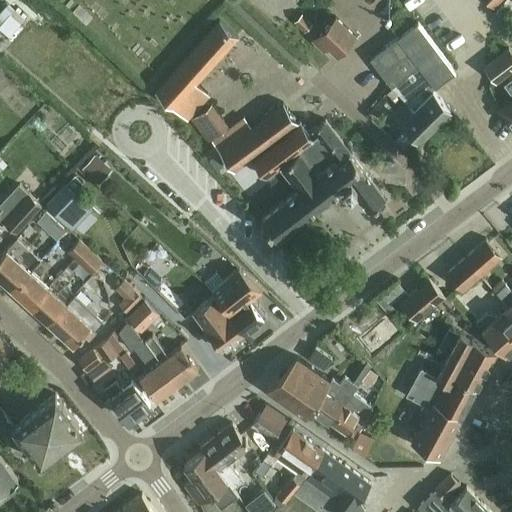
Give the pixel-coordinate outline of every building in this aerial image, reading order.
[(0,0),(0,14),(12,25),(29,6),(22,0),(0,0)] [(304,31),(311,23),(301,13),(294,21),(304,31)] [(312,39),(323,49),(328,45),(337,53),(355,35),(335,16),(312,39)] [(238,36),(238,35),(219,19),(155,90),(174,107),(187,118),(209,94),(196,82),(238,36)] [(386,45),(370,57),(381,72),(390,84),(391,85),(418,65),(430,80),(431,81),(434,86),(454,71),(455,70),(418,21),(417,22),(404,32),(397,37),(386,45)] [(511,69),(511,51),(508,48),(486,65),(485,66),(493,76),(501,70),(505,75),(511,69)] [(427,85),(431,81),(418,65),(391,85),(407,101),(395,113),(419,138),(450,107),(432,89),(432,90),(427,85)] [(511,77),(505,83),(511,92),(511,98),(500,108),(511,124),(511,77)] [(244,116),(212,140),(234,169),(250,157),(250,156),(268,143),(269,143),(284,131),(298,121),(294,116),(287,106),(283,101),(251,126),(244,116)] [(227,125),(211,103),(191,117),(208,139),(227,125)] [(268,143),(250,156),(265,176),(280,164),(284,161),(282,160),(294,151),(295,153),(299,150),(310,165),(317,174),(323,169),(328,166),(329,165),(344,185),(349,191),(352,188),(353,189),(368,209),(385,197),(369,176),(366,172),(362,167),(361,165),(349,150),(343,142),(341,140),(330,126),(325,119),(325,118),(312,128),(316,134),(313,137),(299,120),(297,121),(284,131),(269,143),(268,143)] [(407,149),(414,142),(403,131),(396,138),(407,149)] [(279,204),(261,217),(276,237),(277,236),(295,222),(311,210),(319,205),(344,185),(329,165),(328,166),(323,169),(317,174),(310,165),(299,150),(295,153),(294,151),(282,160),(284,161),(280,164),(298,189),(295,191),(280,202),(280,203),(279,204)] [(83,181),(75,173),(47,201),(73,226),(91,207),(73,190),(83,181)] [(0,224),(1,224),(4,221),(16,231),(41,204),(29,192),(9,214),(2,208),(0,210),(0,224)] [(215,231),(197,247),(215,267),(233,251),(215,231)] [(0,254),(0,276),(14,289),(32,270),(30,269),(40,258),(17,237),(7,248),(6,248),(0,254)] [(486,237),(464,256),(446,272),(462,290),(502,255),(486,237)] [(76,258),(87,246),(78,238),(68,250),(76,258)] [(87,246),(76,258),(91,272),(102,260),(87,246)] [(239,267),(212,289),(215,293),(243,332),(245,331),(248,332),(254,328),(254,324),(267,315),(252,295),(263,288),(239,267)] [(14,289),(32,306),(49,287),(32,270),(14,289)] [(429,277),(401,300),(417,318),(444,295),(429,277)] [(143,297),(133,288),(123,278),(115,286),(125,296),(118,303),(128,312),(143,297)] [(505,355),(511,348),(511,290),(506,283),(496,291),(496,292),(508,305),(497,315),(486,311),(475,321),(505,355)] [(49,321),(66,302),(49,287),(32,306),(49,321)] [(66,302),(49,321),(73,343),(82,333),(88,337),(95,329),(103,320),(74,293),(66,302)] [(204,302),(193,310),(221,349),(243,332),(215,293),(204,302)] [(144,297),(127,314),(141,329),(159,312),(144,297)] [(128,318),(118,330),(132,348),(134,346),(150,366),(139,374),(156,397),(176,383),(144,339),(143,339),(128,318)] [(475,388),(494,355),(496,350),(460,331),(451,347),(464,355),(453,375),(475,388)] [(152,332),(144,339),(176,383),(198,366),(181,343),(170,351),(168,353),(152,332)] [(0,362),(13,348),(8,344),(0,336),(0,362)] [(106,337),(78,358),(86,369),(104,356),(107,360),(117,352),(106,337)] [(315,346),(307,357),(324,369),(324,367),(331,372),(338,362),(315,346)] [(433,400),(411,439),(439,454),(460,415),(472,394),(474,390),(475,388),(453,375),(464,355),(451,347),(449,350),(436,376),(428,371),(421,384),(420,384),(418,388),(416,391),(420,394),(433,400)] [(311,407),(331,421),(352,391),(356,384),(344,375),(339,382),(332,377),(330,380),(296,356),(266,388),(305,416),(311,407)] [(370,383),(377,373),(369,367),(362,378),(370,383)] [(384,380),(382,385),(399,394),(402,389),(406,382),(388,372),(384,380)] [(115,379),(104,387),(110,395),(107,398),(115,409),(118,406),(128,419),(136,413),(139,417),(153,407),(149,403),(150,402),(132,379),(121,387),(115,379)] [(352,391),(331,421),(346,432),(358,413),(366,417),(372,405),(352,391)] [(55,393),(13,425),(40,461),(82,428),(55,393)] [(266,401),(260,410),(252,421),(274,436),(287,416),(266,401)] [(3,409),(0,410),(0,430),(12,421),(3,409)] [(225,477),(232,487),(242,479),(235,470),(229,461),(250,445),(232,422),(200,446),(202,449),(203,449),(224,478),(225,477)] [(277,494),(273,499),(281,506),(285,501),(306,476),(325,450),(293,427),(274,454),(297,470),(293,477),(277,494)] [(203,449),(202,449),(184,463),(193,476),(185,483),(199,502),(210,494),(220,508),(238,494),(232,487),(225,477),(224,478),(203,449)] [(269,450),(261,459),(273,469),(280,460),(269,450)] [(325,450),(306,476),(337,498),(332,505),(341,511),(347,511),(367,485),(369,482),(356,472),(325,450)] [(0,491),(18,478),(0,454),(0,491)] [(451,473),(444,479),(434,488),(444,497),(445,496),(445,497),(460,482),(451,473)] [(434,488),(417,504),(424,511),(492,511),(473,492),(466,485),(458,493),(449,501),(445,497),(445,496),(444,497),(434,488)] [(156,511),(141,492),(122,507),(126,511),(156,511)]
